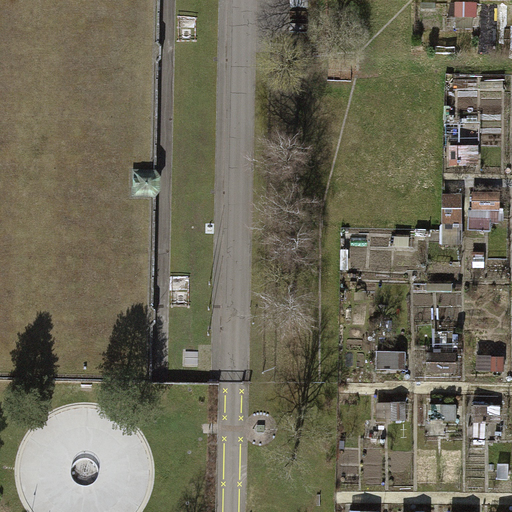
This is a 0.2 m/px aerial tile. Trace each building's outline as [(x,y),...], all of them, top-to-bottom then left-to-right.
[(0,0),(0,379),(153,383),(160,0),(0,0)] [(476,4),(455,5),(455,16),(476,16),(476,4)] [(479,146),(449,146),(449,166),(479,165),(479,146)] [(500,193),(472,192),(472,208),(472,210),(500,211),(500,193)] [(462,195),(441,195),(441,224),(462,225),(462,195)] [(500,211),(472,210),(472,208),(468,208),(468,231),(491,232),(491,224),(500,224),(500,211)] [(462,225),(441,224),(440,245),(462,245),(462,238),(462,225)] [(406,353),(376,352),(376,370),(405,372),(406,353)] [(456,354),(426,353),(426,375),(457,374),(456,354)] [(504,373),(504,358),(476,356),(476,372),(504,373)] [(405,403),(376,404),(376,421),(405,422),(405,403)] [(456,406),(427,406),(428,423),(456,422),(456,406)] [(499,407),(472,406),(472,424),(501,423),(499,407)]
